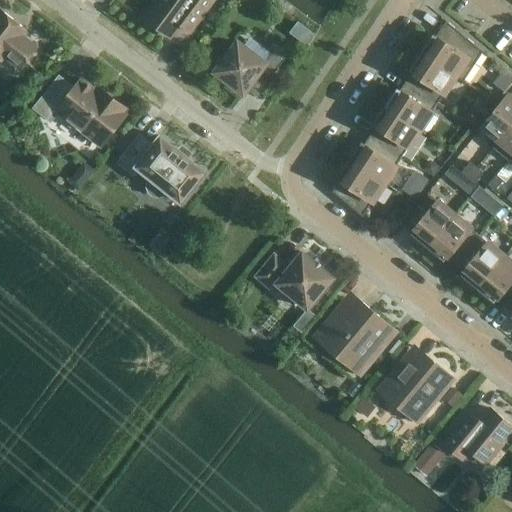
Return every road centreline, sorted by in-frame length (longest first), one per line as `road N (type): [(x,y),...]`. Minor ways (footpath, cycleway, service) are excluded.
road 1 (unclassified): [(511,374),(307,205),(292,169)]
road 2 (residential): [(292,169),(262,163),(53,0)]
road 3 (unclassified): [(292,169),(400,0)]
